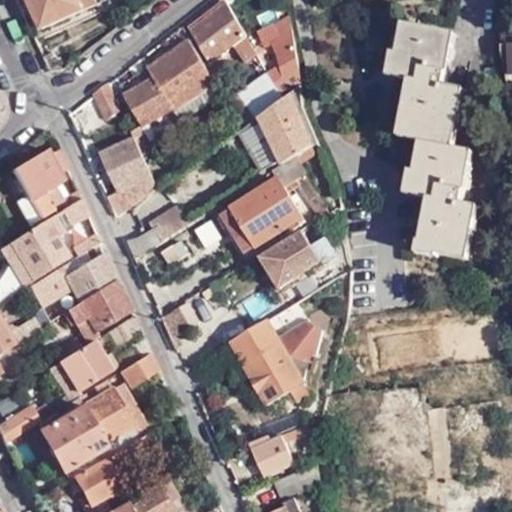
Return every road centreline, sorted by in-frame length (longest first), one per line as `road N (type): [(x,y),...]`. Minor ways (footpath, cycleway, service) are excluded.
road 1 (residential): [(232,511),(48,104)]
road 2 (unknown): [(301,0),(310,60),(344,142),(375,187),(387,237)]
road 3 (residential): [(48,104),(189,0)]
